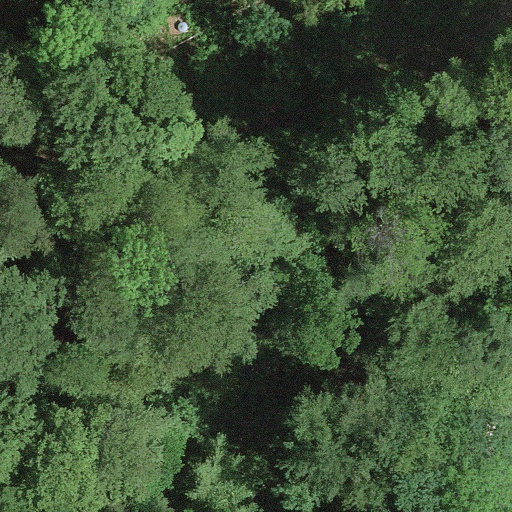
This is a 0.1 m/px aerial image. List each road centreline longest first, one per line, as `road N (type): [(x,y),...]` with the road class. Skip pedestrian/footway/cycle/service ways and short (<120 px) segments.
road 1 (track): [(511,45),(455,73),(260,130),(93,152),(0,178)]
road 2 (track): [(511,366),(498,393),(483,496),(488,511)]
